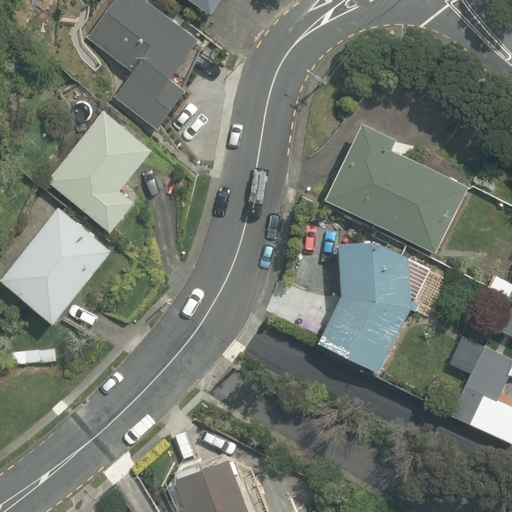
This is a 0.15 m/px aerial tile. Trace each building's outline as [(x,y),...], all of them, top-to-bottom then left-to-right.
[(118,99),(162,133),(192,94),(176,82),(209,39),(158,0),(115,0),(90,33),(139,71),(118,99)] [(195,0),(219,15),(229,0),(195,0)] [(125,191),(160,147),(108,105),(49,177),(115,232),(139,202),(125,191)] [(428,151),(370,123),(333,201),(437,251),(471,182),(424,159),(428,151)] [(120,251),(64,206),(5,280),(61,325),(120,251)] [(325,343),(384,369),(414,303),(430,310),(447,274),(372,240),(345,241),(348,292),(325,343)] [(511,355),(465,334),(454,359),(467,365),(446,413),(472,425),(511,443),(511,355)] [(256,511),(239,461),(186,479),(195,505),(185,508),(186,511),(256,511)]
